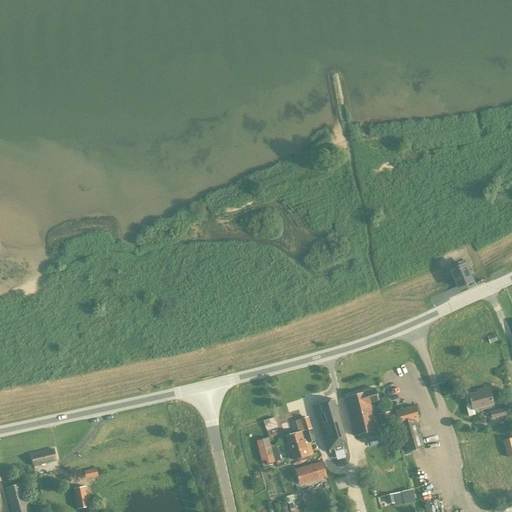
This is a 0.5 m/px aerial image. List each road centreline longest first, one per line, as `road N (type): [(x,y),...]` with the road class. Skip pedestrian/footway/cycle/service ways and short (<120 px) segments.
road 1 (tertiary): [(204,387),(363,343),(511,278)]
road 2 (tertiary): [(0,431),(204,387)]
road 3 (unclassified): [(232,511),(204,387)]
